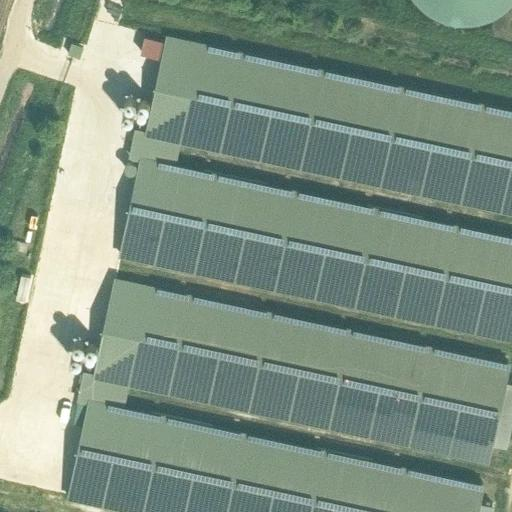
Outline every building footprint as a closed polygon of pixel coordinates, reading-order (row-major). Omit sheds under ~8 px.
[(414,0),(415,0),(432,7),(454,8),(466,5),(476,0),(414,0)] [(511,101),(174,29),(155,122),(511,206),(511,101)] [(147,33),(142,51),(160,56),(165,38),(147,33)] [(511,227),(146,151),(125,245),(511,332),(511,227)] [(511,412),(511,351),(115,261),(99,370),(500,454),(511,412)] [(483,511),(493,472),(92,392),(72,492),(161,511),(483,511)]
